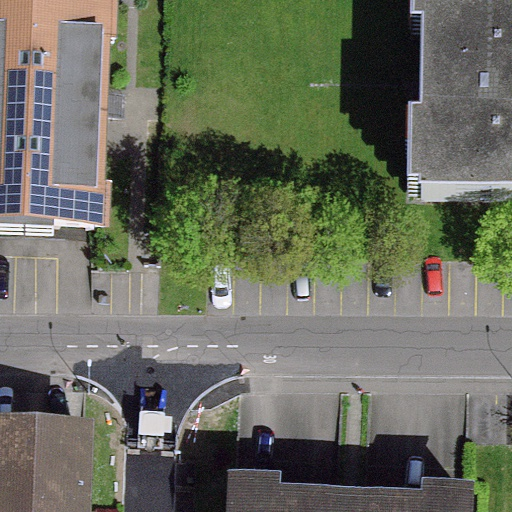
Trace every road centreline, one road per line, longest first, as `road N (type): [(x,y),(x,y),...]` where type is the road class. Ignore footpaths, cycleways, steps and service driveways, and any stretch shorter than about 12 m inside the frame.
road 1 (residential): [(156,357),(511,364)]
road 2 (residential): [(0,348),(156,357)]
road 3 (residential): [(156,357),(148,511)]
